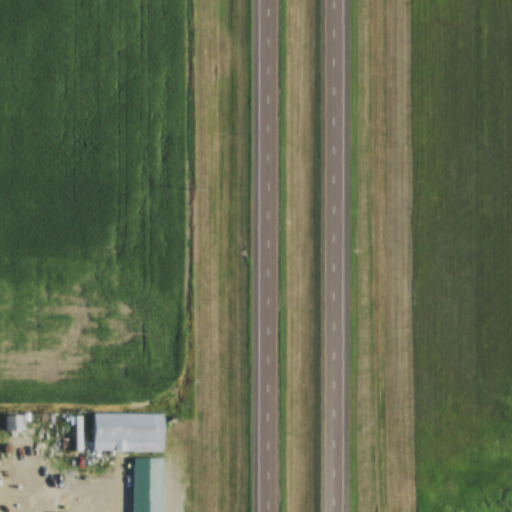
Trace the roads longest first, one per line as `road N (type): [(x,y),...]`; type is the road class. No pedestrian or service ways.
road 1 (trunk): [(325,511),(326,0)]
road 2 (trunk): [(254,0),(253,511)]
